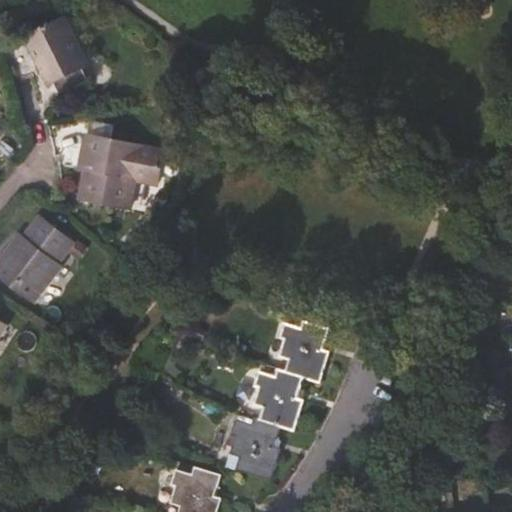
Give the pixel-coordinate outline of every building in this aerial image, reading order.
[(88,65),(65,18),(23,38),(47,86),(54,82),(61,96),(89,82),(83,67),(88,65)] [(164,152),(85,136),(81,155),(87,156),(79,198),(130,209),(138,176),(158,180),(164,152)] [(74,244),(38,217),(19,243),(15,241),(0,261),(0,277),(35,303),(62,267),(59,264),(74,244)] [(286,372),(303,378),(319,383),(329,351),(322,349),(329,329),(303,321),(301,329),(286,324),(281,338),(286,340),(281,357),(290,360),(286,372)] [(303,378),(286,372),(278,370),(275,377),(260,372),(255,387),(260,388),(255,405),(264,408),(259,422),(280,428),(294,432),(304,401),(297,398),(303,378)] [(273,448),(280,428),(259,422),(255,420),(253,426),(237,421),(232,435),(237,437),(231,454),(241,458),(238,470),(270,480),(279,450),(273,448)] [(179,511),(214,511),(219,499),(213,497),(219,475),(195,468),(193,475),(177,470),(172,485),(177,487),(172,504),(181,507),(179,511)]
